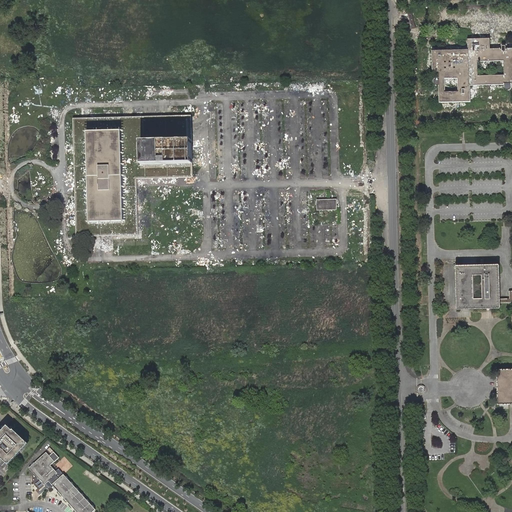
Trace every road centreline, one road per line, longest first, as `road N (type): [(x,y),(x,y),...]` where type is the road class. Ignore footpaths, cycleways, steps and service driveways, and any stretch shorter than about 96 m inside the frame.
road 1 (residential): [(387,0),(400,511)]
road 2 (secondary): [(7,386),(174,511)]
road 3 (secondary): [(210,511),(91,429)]
road 4 (unknown): [(388,19),(511,16)]
